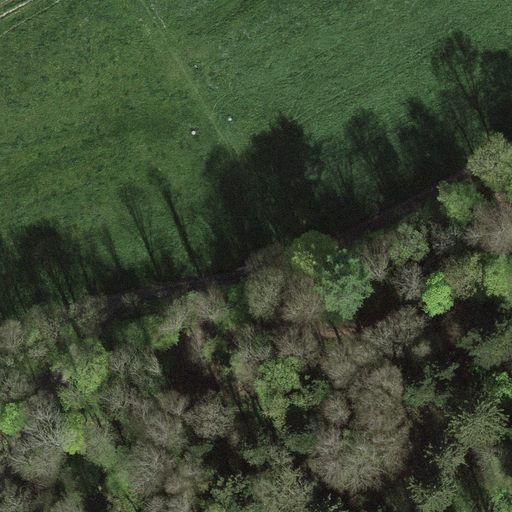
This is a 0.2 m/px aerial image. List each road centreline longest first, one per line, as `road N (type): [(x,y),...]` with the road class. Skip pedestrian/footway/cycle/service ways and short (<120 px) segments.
road 1 (track): [(0,339),(158,285),(309,257),(511,155)]
road 2 (track): [(145,0),(309,257)]
road 3 (track): [(107,299),(0,479)]
